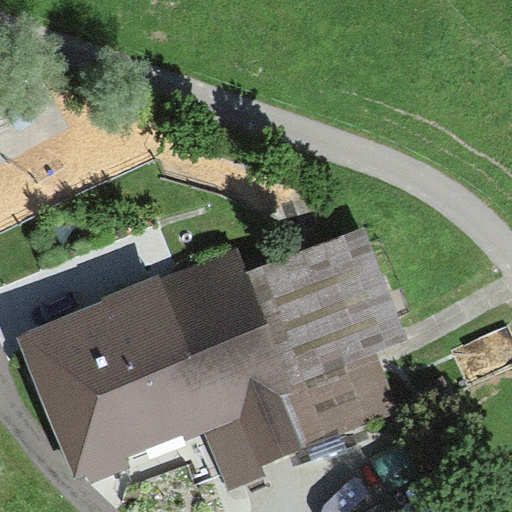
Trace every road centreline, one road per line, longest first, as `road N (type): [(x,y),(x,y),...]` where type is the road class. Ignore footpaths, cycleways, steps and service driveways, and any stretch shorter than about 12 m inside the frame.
road 1 (residential): [(511,258),(448,191),(0,19)]
road 2 (residential): [(104,511),(0,399)]
